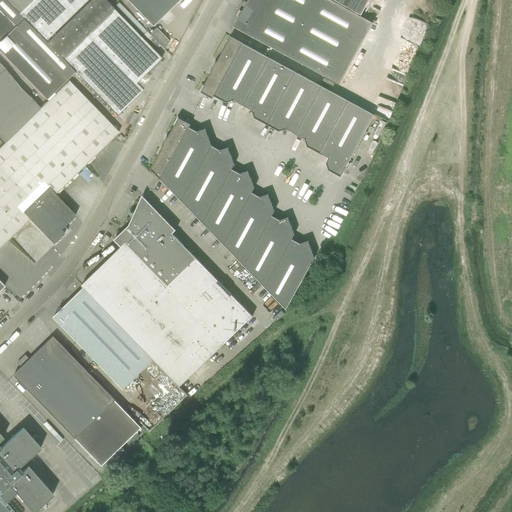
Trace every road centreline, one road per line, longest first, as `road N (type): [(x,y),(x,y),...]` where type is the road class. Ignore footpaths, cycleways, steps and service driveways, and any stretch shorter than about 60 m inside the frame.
road 1 (track): [(472,0),(307,381),(234,511)]
road 2 (unclassified): [(0,340),(77,259),(216,0)]
road 3 (unknown): [(126,169),(250,299),(251,315),(232,342)]
road 4 (track): [(341,304),(272,339),(161,436)]
